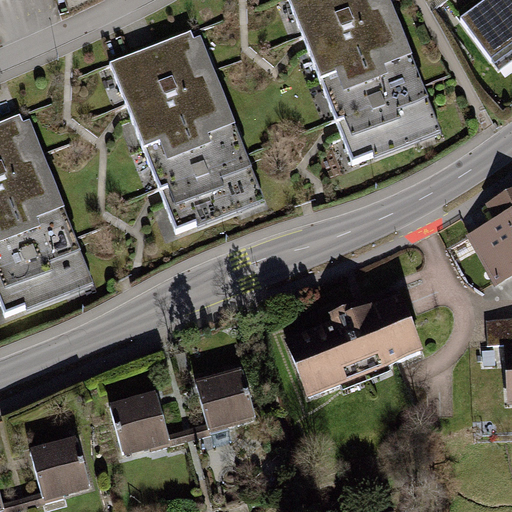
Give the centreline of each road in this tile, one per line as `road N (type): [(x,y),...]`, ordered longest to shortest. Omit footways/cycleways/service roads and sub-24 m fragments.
road 1 (tertiary): [(0,371),(404,208),(511,140)]
road 2 (residential): [(0,60),(133,0)]
